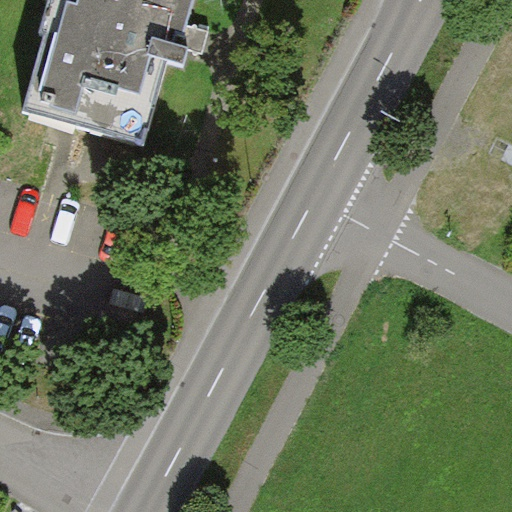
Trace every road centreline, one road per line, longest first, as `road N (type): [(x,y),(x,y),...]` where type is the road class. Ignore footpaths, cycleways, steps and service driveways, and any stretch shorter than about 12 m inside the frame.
road 1 (secondary): [(319,196),(148,511)]
road 2 (secondary): [(419,0),(319,196)]
road 3 (residential): [(319,196),(511,299)]
